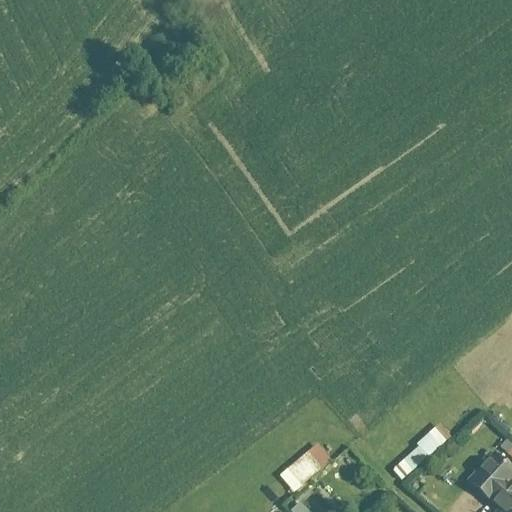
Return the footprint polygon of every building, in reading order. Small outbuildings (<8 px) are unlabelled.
[(511,441),(510,440),(502,450),(511,458),(511,441)] [(320,445),(283,474),(297,492),(334,462),(320,445)] [(511,483),(511,468),(497,454),(470,484),(493,504),(510,485),(511,483)] [(493,504),(502,511),(511,500),(511,487),(510,485),(493,504)] [(511,511),(511,500),(502,511),(511,511)]
